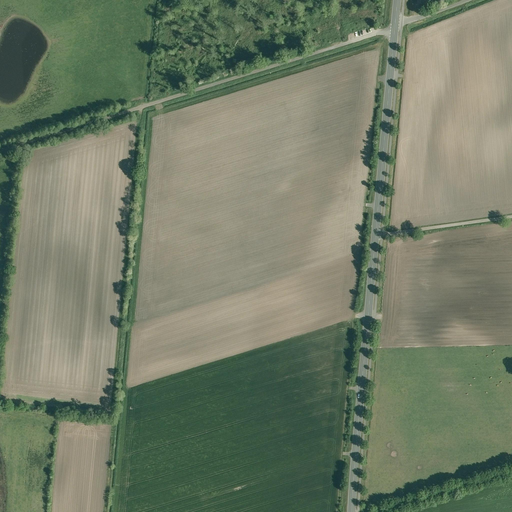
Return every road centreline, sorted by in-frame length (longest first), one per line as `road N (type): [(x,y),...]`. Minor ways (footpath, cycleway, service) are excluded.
road 1 (unclassified): [(0,150),(394,27)]
road 2 (primary): [(351,511),(374,236)]
road 3 (primary): [(374,236),(394,27)]
road 4 (unclassified): [(378,511),(511,472)]
road 5 (unclassified): [(511,217),(374,236)]
